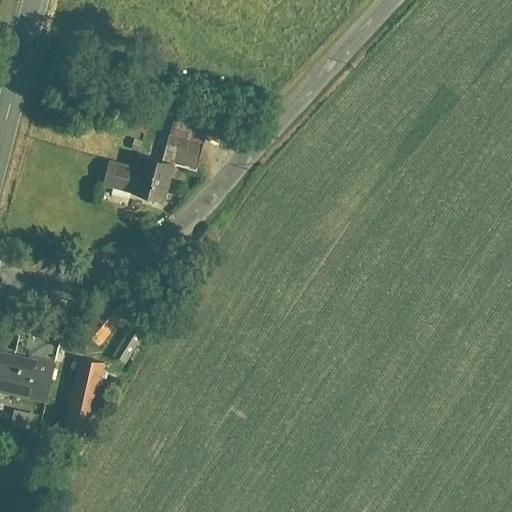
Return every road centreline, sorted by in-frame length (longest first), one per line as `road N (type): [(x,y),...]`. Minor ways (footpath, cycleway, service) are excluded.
road 1 (unclassified): [(390,0),(205,203),(161,236),(79,271),(0,285)]
road 2 (secondary): [(0,139),(37,0)]
